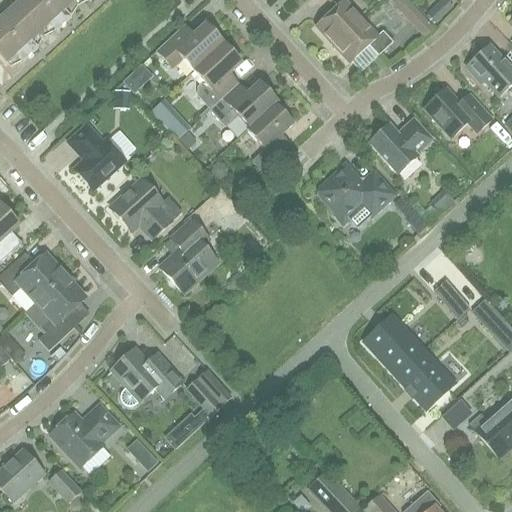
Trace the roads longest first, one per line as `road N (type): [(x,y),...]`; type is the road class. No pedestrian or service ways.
road 1 (residential): [(320,338),(511,163)]
road 2 (residential): [(140,511),(320,338)]
road 3 (residential): [(469,511),(320,338)]
road 4 (residential): [(140,293),(0,148)]
road 5 (residential): [(0,433),(45,397),(140,293)]
road 6 (residential): [(348,111),(406,74),(483,0)]
road 7 (residential): [(348,111),(242,0)]
